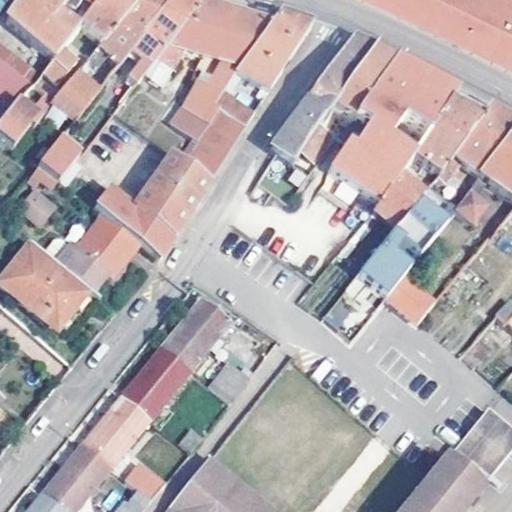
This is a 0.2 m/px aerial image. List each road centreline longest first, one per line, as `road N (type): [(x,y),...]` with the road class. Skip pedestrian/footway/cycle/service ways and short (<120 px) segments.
road 1 (residential): [(344,15),(194,252),(0,497)]
road 2 (unknown): [(169,511),(286,365)]
road 3 (residential): [(344,15),(511,97)]
